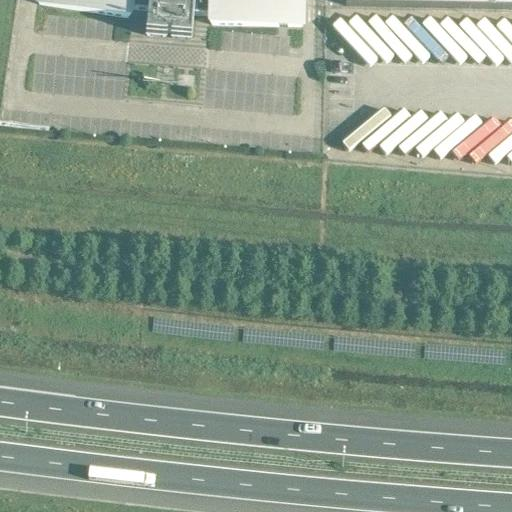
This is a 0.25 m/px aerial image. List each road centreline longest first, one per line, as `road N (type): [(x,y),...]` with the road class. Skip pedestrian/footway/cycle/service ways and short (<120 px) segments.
road 1 (motorway): [(0,455),(511,508)]
road 2 (motorway): [(511,453),(0,401)]
road 3 (unknown): [(15,26),(311,58)]
